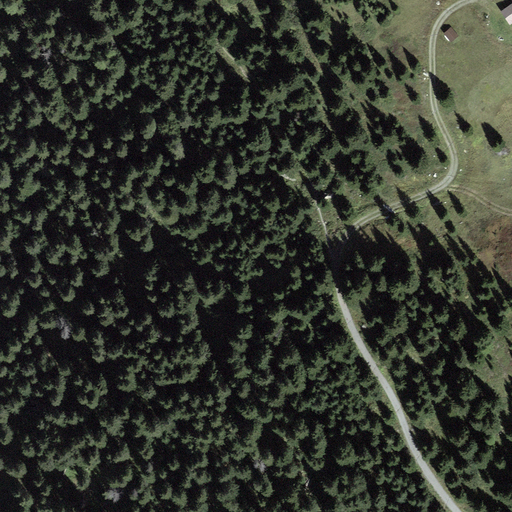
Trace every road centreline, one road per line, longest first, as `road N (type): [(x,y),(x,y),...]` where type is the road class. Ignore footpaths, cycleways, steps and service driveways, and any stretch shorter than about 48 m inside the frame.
road 1 (track): [(336,259),(358,223),(439,187),(453,171),(433,102),(431,55),(442,17),(468,0)]
road 2 (track): [(456,511),(420,463),(364,353),(338,294),(336,259)]
